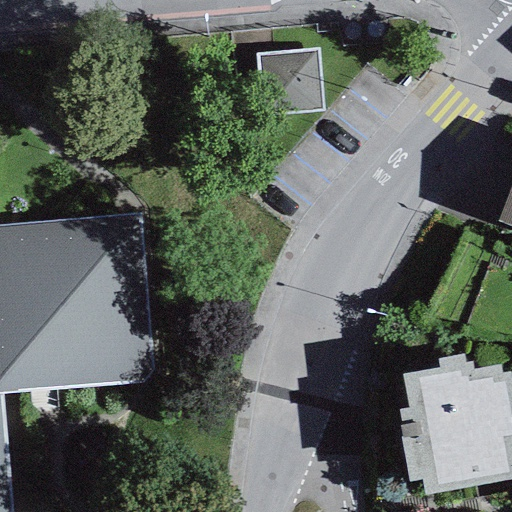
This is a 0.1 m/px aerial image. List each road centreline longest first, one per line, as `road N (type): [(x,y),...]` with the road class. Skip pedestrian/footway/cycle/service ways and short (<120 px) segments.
road 1 (residential): [(511,17),(483,0),(123,0),(0,10)]
road 2 (residential): [(511,60),(460,108),(356,240),(291,384)]
road 3 (residential): [(291,384),(327,422),(344,511)]
road 4 (residential): [(291,384),(259,511)]
